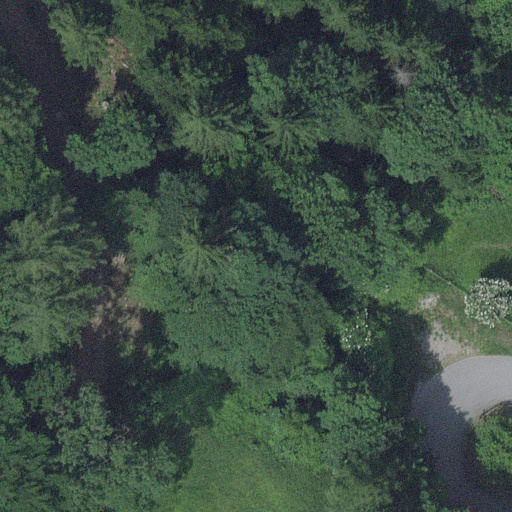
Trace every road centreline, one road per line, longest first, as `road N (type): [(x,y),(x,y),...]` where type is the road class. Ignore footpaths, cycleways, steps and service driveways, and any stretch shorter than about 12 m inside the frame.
road 1 (track): [(67,511),(69,462),(94,359),(92,275),(48,95),(1,0)]
road 2 (residential): [(511,376),(456,391),(434,426),(431,447),(446,485),(486,511)]
